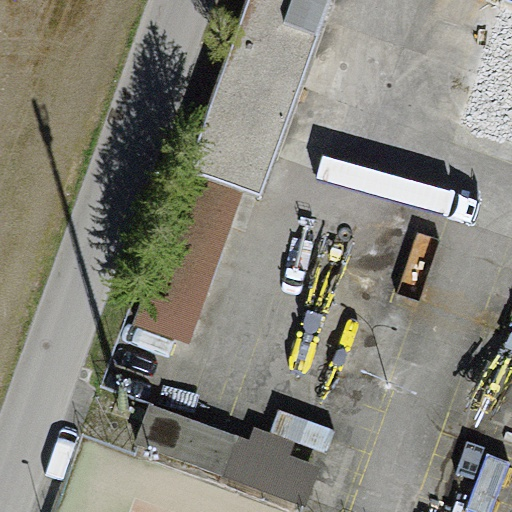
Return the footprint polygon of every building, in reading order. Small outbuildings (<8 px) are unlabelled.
[(246,0),(198,131),(275,160),(333,0),(246,0)] [(511,0),(501,0),(499,6),(511,10),(511,0)] [(511,145),(511,10),(499,6),(456,126),(511,145)] [(237,195),(185,176),(133,320),(186,338),(237,195)] [(230,438),(149,409),(136,443),(217,473),(230,438)]
